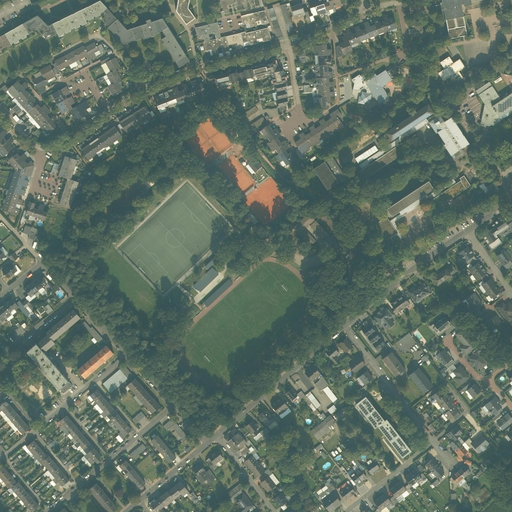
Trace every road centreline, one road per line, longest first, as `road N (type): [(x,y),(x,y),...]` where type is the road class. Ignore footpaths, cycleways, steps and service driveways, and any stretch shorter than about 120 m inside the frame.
road 1 (residential): [(107,110),(166,76),(289,45)]
road 2 (residential): [(344,325),(215,436)]
road 3 (residential): [(289,45),(301,128),(338,104),(336,77)]
road 4 (residential): [(344,325),(434,441)]
